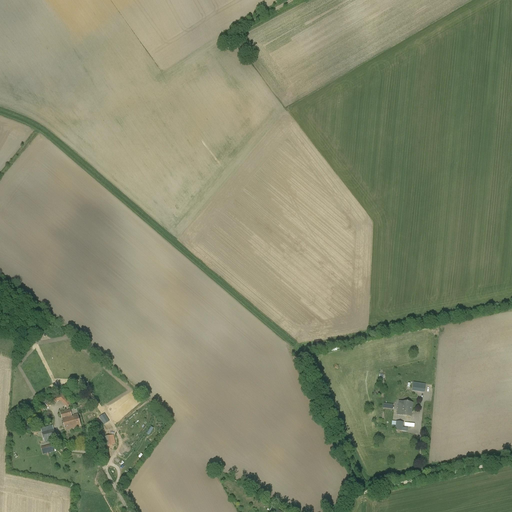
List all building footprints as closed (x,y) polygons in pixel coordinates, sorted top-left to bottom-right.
[(426,392),(426,383),(414,383),(413,392),(426,392)] [(67,408),(72,404),(64,395),(55,402),(56,403),(60,400),(67,408)] [(398,406),(397,415),(400,416),(411,417),(413,403),(402,402),(399,402),(398,406)] [(65,431),(81,427),(77,415),(72,417),(70,411),(61,413),(65,431)] [(396,422),(395,431),(402,432),(402,431),(407,432),(408,428),(403,428),(404,423),(396,422)] [(44,443),(56,439),(53,426),(41,429),(44,443)] [(113,435),(103,437),(105,447),(115,445),(113,435)] [(41,448),(43,455),(54,452),(52,445),(41,448)]
